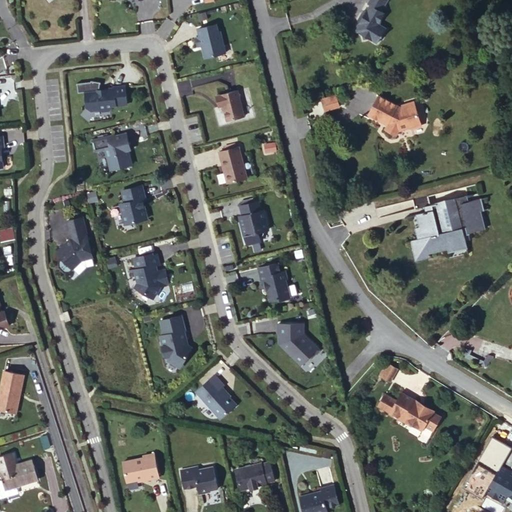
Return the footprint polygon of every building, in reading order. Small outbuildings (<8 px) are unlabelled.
[(363,26),(371,32),(380,18),(376,16),(383,4),(378,1),(379,0),(359,0),(358,2),(355,1),(352,7),(355,8),(349,18),(356,23),(358,28),(363,26)] [(206,56),(226,50),(221,30),(219,30),(217,23),(198,27),(200,35),(196,36),(199,45),(204,44),(205,47),(204,48),(206,56)] [(102,87),(88,88),(90,104),(94,107),(103,106),(106,108),(112,108),(114,106),(114,103),(130,101),(128,83),(117,84),(117,85),(109,86),(105,89),(102,87)] [(410,118),(419,116),(410,92),(398,95),(376,83),(365,102),(376,108),(377,107),(384,112),(381,118),(393,124),(394,121),(401,118),(406,116),(410,118)] [(318,88),(321,97),(334,94),(332,84),(318,88)] [(231,118),(247,114),(241,88),(222,94),(225,104),(227,104),(231,118)] [(321,98),(324,111),(340,106),(337,93),(321,98)] [(115,135),(94,141),(96,151),(107,148),(112,167),(115,169),(134,165),(130,150),(128,144),(131,144),(128,134),(116,137),(115,135)] [(12,138),(0,139),(0,170),(13,169),(11,152),(14,152),(12,138)] [(265,154),(278,150),(275,141),(263,144),(265,154)] [(221,149),(230,181),(249,176),(241,144),(221,149)] [(148,185),(126,190),(130,203),(125,204),(130,224),(152,218),(149,206),(148,206),(146,199),(147,199),(151,198),(148,185)] [(102,200),(100,191),(93,194),(95,202),(102,200)] [(455,191),(422,199),(422,205),(410,208),(413,220),(408,221),(410,232),(416,230),(420,244),(439,239),(440,243),(459,239),(455,223),(459,222),(460,225),(473,222),(470,212),(474,211),(472,203),(474,203),(472,192),(456,196),(455,191)] [(262,208),(260,198),(243,202),(245,212),(242,213),(244,221),(244,222),(246,233),(248,241),(262,238),(260,230),(269,227),(267,216),(268,216),(265,207),(262,208)] [(86,257),(97,254),(87,214),(71,218),(76,236),(75,236),(63,246),(64,250),(67,254),(64,257),(63,262),(68,268),(73,268),(86,257)] [(0,239),(0,240),(15,239),(14,227),(0,228),(0,239)] [(157,254),(157,252),(138,257),(140,268),(139,268),(141,276),(144,278),(139,286),(157,297),(164,285),(172,283),(169,268),(161,270),(160,264),(163,263),(161,253),(157,254)] [(280,260),(260,265),(264,280),(267,280),(272,299),(280,297),(282,298),(292,295),(288,279),(289,277),(287,269),(282,270),(280,260)] [(4,289),(0,290),(0,294),(7,311),(11,309),(4,289)] [(7,311),(0,294),(0,330),(19,323),(13,308),(11,309),(7,311)] [(187,314),(165,319),(168,334),(165,335),(167,345),(169,344),(172,355),(173,359),(185,366),(196,348),(191,345),(190,339),(192,339),(190,329),(191,329),(187,314)] [(304,332),(304,322),(280,321),(280,331),(281,331),(282,341),(302,362),(310,354),(314,354),(318,350),(318,347),(304,332)] [(467,358),(484,365),(486,360),(469,353),(467,358)] [(392,363),(385,376),(392,380),(400,367),(392,363)] [(25,389),(29,389),(33,371),(12,367),(4,405),(21,409),(25,389)] [(230,382),(220,372),(202,388),(226,415),(240,403),(240,399),(227,384),(230,382)] [(411,400),(414,395),(401,387),(397,395),(386,389),(378,402),(389,408),(388,408),(402,417),(403,415),(411,420),(412,419),(422,425),(425,420),(433,425),(441,412),(432,407),(433,406),(423,400),(420,405),(411,400)] [(423,400),(414,395),(411,400),(420,405),(423,400)] [(126,463),(129,483),(150,478),(151,482),(162,480),(156,455),(146,457),(146,459),(126,463)] [(42,456),(11,467),(17,484),(47,473),(42,456)] [(238,468),(242,489),(277,478),(272,459),(238,468)] [(511,468),(503,463),(488,488),(506,498),(510,490),(511,491),(511,468)] [(183,471),(188,490),(198,487),(200,494),(224,490),(218,466),(202,471),(201,466),(183,471)] [(304,497),(308,511),(331,511),(330,507),(343,503),(337,483),(324,486),(326,491),(304,497)]
